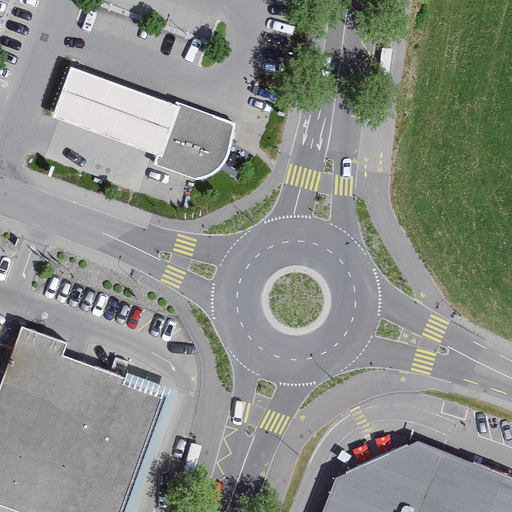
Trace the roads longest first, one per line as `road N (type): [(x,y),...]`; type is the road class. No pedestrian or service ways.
road 1 (tertiary): [(353,8),(308,181),(268,238)]
road 2 (tertiary): [(338,251),(353,8)]
road 3 (tertiary): [(223,511),(311,365)]
road 4 (unclassified): [(85,229),(226,312)]
road 5 (tertiary): [(247,350),(218,511)]
road 6 (unclassified): [(245,252),(85,229)]
road 7 (residential): [(467,363),(353,273)]
road 8 (residential): [(330,356),(467,363)]
